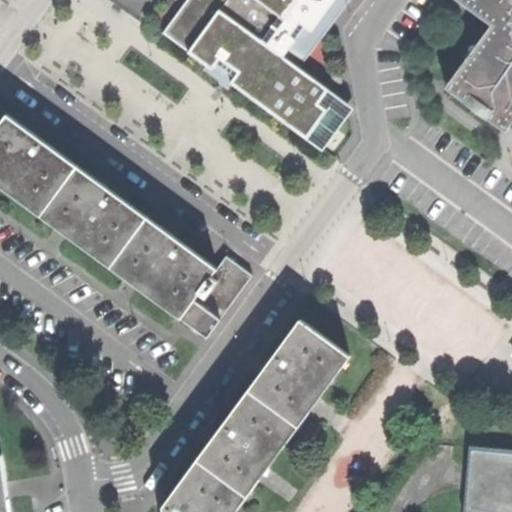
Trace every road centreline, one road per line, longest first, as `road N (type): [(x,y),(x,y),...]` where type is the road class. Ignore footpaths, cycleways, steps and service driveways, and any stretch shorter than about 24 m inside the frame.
road 1 (residential): [(0,57),(287,264)]
road 2 (residential): [(287,264),(126,480),(78,487)]
road 3 (residential): [(385,0),(359,33),(379,138),(287,264)]
road 4 (residential): [(0,356),(61,415),(78,487)]
